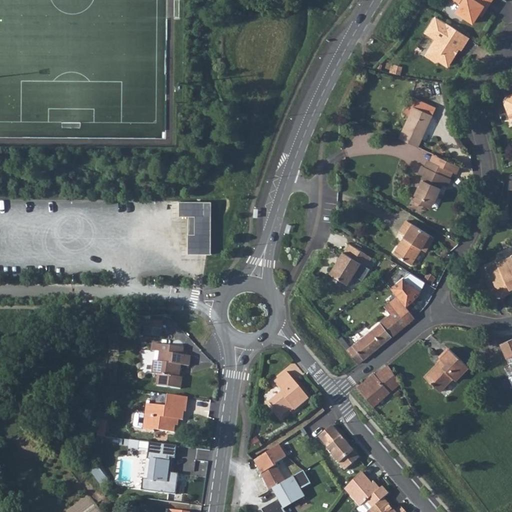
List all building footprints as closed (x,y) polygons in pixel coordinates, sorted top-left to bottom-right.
[(473,23),(479,14),(483,8),(486,10),(491,0),(455,0),(461,4),(456,12),(473,23)] [(469,37),(436,15),(426,32),(437,39),(434,45),(431,46),(426,55),(435,61),(439,61),(448,66),(454,57),(453,53),(457,47),(461,49),(469,37)] [(413,107),(399,139),(418,148),(433,116),(413,107)] [(434,155),(431,162),(440,166),(443,160),(434,155)] [(412,200),(422,205),(425,200),(434,204),(443,185),(447,187),(451,179),(450,179),(453,173),(456,175),(460,167),(443,160),(440,166),(431,162),(428,161),(425,168),(422,167),(419,174),(423,176),(421,181),(422,182),(420,187),(418,187),(412,200)] [(425,200),(422,205),(431,209),(434,204),(425,200)] [(405,237),(393,255),(410,265),(420,249),(425,252),(434,239),(407,221),(399,233),(405,237)] [(342,252),(329,273),(346,285),(360,264),(365,267),(371,258),(349,244),(344,253),(342,252)] [(492,280),(500,297),(511,292),(509,289),(511,287),(511,254),(496,262),(502,275),(492,280)] [(496,262),(486,267),(492,280),(502,275),(496,262)] [(389,288),(396,297),(405,307),(411,301),(419,292),(424,283),(409,273),(389,288)] [(350,347),(346,350),(358,364),(413,317),(396,297),(384,307),(390,315),(350,347)] [(146,328),(145,336),(162,338),(163,330),(146,328)] [(113,333),(110,350),(120,352),(123,335),(113,333)] [(339,334),(335,337),(346,350),(350,347),(339,334)] [(511,357),(511,338),(500,345),(506,360),(511,357)] [(185,348),(154,343),(153,351),(161,353),(160,362),(155,361),(153,374),(160,375),(158,385),(182,389),(184,378),(180,377),(182,365),(190,366),(192,357),(184,355),(185,348)] [(424,377),(439,392),(443,388),(453,379),(455,381),(468,367),(448,349),(440,358),(441,359),(424,377)] [(373,374),(358,387),(362,392),(374,406),(400,384),(393,372),(386,363),(372,373),(373,374)] [(281,391),(268,403),(280,417),(292,408),(294,410),(308,398),(285,371),(273,382),(281,391)] [(189,398),(169,395),(167,407),(148,404),(147,414),(139,413),(137,414),(135,425),(137,427),(144,429),(144,430),(155,432),(155,430),(176,433),(177,425),(176,425),(176,420),(184,421),(185,412),(187,412),(189,398)] [(101,419),(98,435),(107,436),(109,421),(101,419)] [(358,456),(331,424),(318,436),(327,447),(326,448),(344,469),(358,456)] [(141,479),(141,488),(172,494),(175,473),(170,471),(173,446),(147,443),(146,457),(153,460),(151,480),(141,479)] [(269,492),(272,490),(286,482),(276,466),(286,456),(280,446),(255,462),(269,492)] [(377,489),(361,470),(344,488),(359,505),(366,500),(371,506),(382,497),(387,492),(381,485),(377,489)] [(286,482),(272,490),(278,500),(262,510),(262,511),(282,511),(282,510),(306,498),(301,489),(310,484),(303,473),(286,482)] [(135,497),(119,495),(118,501),(135,504),(135,497)] [(406,511),(401,506),(394,511),(382,497),(371,506),(367,510),(368,511),(406,511)]
